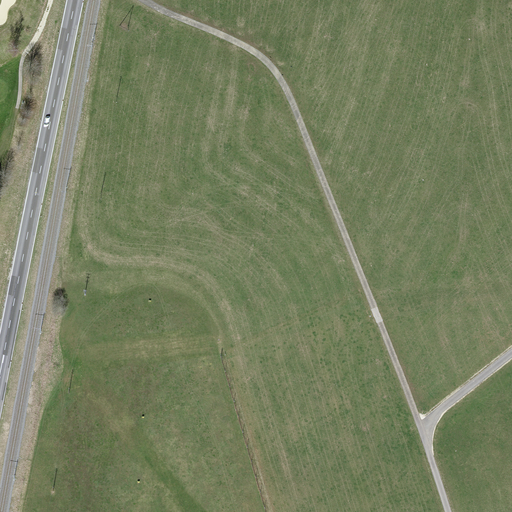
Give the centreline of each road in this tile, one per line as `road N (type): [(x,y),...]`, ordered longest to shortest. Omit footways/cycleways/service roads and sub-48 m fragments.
road 1 (track): [(142,0),(257,54),(278,75),(421,427)]
road 2 (primary): [(0,374),(75,0)]
